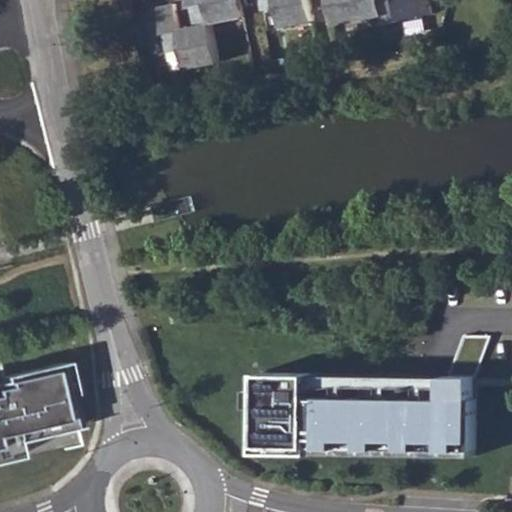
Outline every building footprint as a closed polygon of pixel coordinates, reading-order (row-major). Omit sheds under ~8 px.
[(187,0),(188,0),(192,20),(177,23),(172,0),(163,0),(156,2),(164,46),(180,44),(184,63),(217,57),(209,17),(241,11),(238,0),(258,0),(259,3),(272,0),(274,0),(279,20),(311,14),(308,0),(327,0),(331,18),(378,9),(380,17),(428,8),(426,0),(187,0)] [(450,375),(259,371),(259,391),(250,390),(249,407),(260,407),(259,453),(478,457),(479,376),(493,336),(467,335),(450,375)] [(63,363),(55,365),(70,430),(78,427),(63,363)] [(0,452),(14,449),(13,443),(70,430),(55,365),(0,377),(0,452)] [(0,452),(0,462),(17,458),(14,449),(0,452)]
